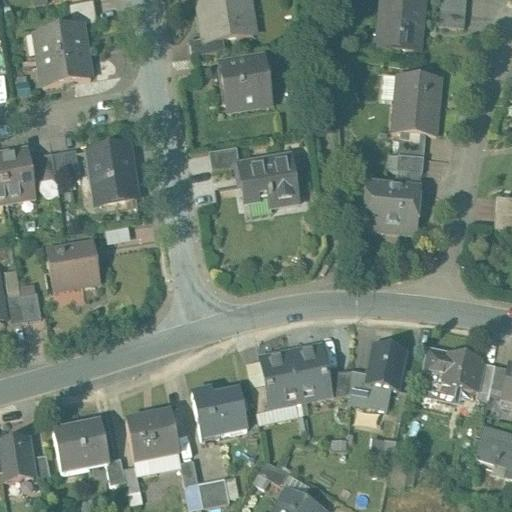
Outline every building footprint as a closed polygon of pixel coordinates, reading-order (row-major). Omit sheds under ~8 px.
[(93,0),(91,0),(67,4),(71,27),(81,26),(81,27),(97,24),(93,0)] [(198,0),(204,39),(205,43),(223,41),(253,36),(247,0),(198,0)] [(423,0),(381,0),(376,48),(419,52),(423,0)] [(466,0),(439,0),(439,13),(465,15),(466,0)] [(465,15),(439,13),(438,27),(464,29),(465,15)] [(71,27),(34,34),(38,61),(86,54),(81,27),(81,26),(71,27)] [(204,39),(188,42),(191,57),(225,52),(223,41),(205,43),(204,39)] [(86,54),(38,61),(43,89),(90,81),(86,54)] [(263,59),(221,65),(228,113),(270,106),(263,59)] [(441,82),(384,76),(381,101),(394,102),(391,133),(436,137),(441,82)] [(424,144),(398,142),(397,158),(423,160),(424,144)] [(127,148),(88,154),(96,208),(135,202),(127,148)] [(27,152),(0,156),(0,204),(34,200),(32,186),(28,160),(27,152)] [(236,152),(208,156),(211,176),(234,172),(232,163),(237,163),(236,152)] [(75,153),(51,156),(55,182),(79,178),(75,153)] [(51,156),(28,160),(32,186),(55,182),(51,156)] [(423,160),(397,158),(396,173),(421,176),(423,160)] [(290,159),(237,168),(243,206),(269,202),(270,211),(298,207),(290,159)] [(420,192),(366,187),(362,232),(415,238),(420,192)] [(511,200),(496,199),(495,215),(511,216),(511,200)] [(511,216),(495,215),(493,231),(511,232),(511,216)] [(92,247),(61,252),(61,256),(47,258),(53,294),(98,287),(92,247)] [(36,297),(20,300),(24,325),(40,322),(36,297)] [(20,300),(6,302),(10,327),(24,325),(20,300)] [(405,356),(373,349),(367,379),(365,389),(381,392),(397,395),(405,356)] [(320,352),(290,358),(299,405),(328,400),(330,400),(325,378),(320,352)] [(447,359),(428,355),(419,398),(438,402),(455,406),(458,392),(473,396),(480,364),(448,357),(447,359)] [(290,358),(260,365),(269,411),(299,405),(290,358)] [(494,370),(483,368),(476,402),(487,404),(490,393),(494,370)] [(511,370),(507,369),(501,395),(498,409),(511,411),(511,370)] [(506,373),(494,370),(490,393),(501,395),(506,373)] [(351,376),(325,378),(330,400),(328,400),(329,404),(349,399),(351,376)] [(381,392),(365,389),(367,379),(351,376),(349,399),(349,409),(376,414),(381,392)] [(239,400),(212,405),(210,395),(191,399),(200,444),(246,434),(239,400)] [(170,417),(125,426),(133,468),(178,458),(170,417)] [(98,427),(53,436),(61,478),(105,469),(107,469),(106,466),(98,427)] [(511,440),(481,431),(474,463),(511,474),(511,440)] [(30,463),(27,442),(0,446),(0,477),(0,480),(1,480),(0,480),(1,488),(34,483),(30,463)] [(385,446),(371,445),(369,462),(383,464),(385,446)] [(45,461),(30,463),(34,483),(34,487),(50,484),(45,461)] [(120,463),(106,466),(107,469),(105,469),(109,490),(124,487),(122,474),(120,463)] [(192,465),(179,468),(183,491),(197,488),(192,465)] [(288,480),(266,466),(259,479),(281,492),(288,480)] [(134,471),(122,474),(124,487),(127,497),(139,495),(134,471)] [(223,483),(197,488),(202,511),(228,507),(223,483)] [(316,511),(288,495),(278,511),(316,511)]
